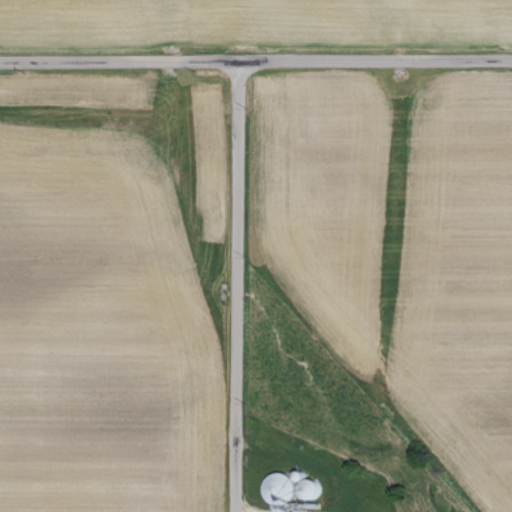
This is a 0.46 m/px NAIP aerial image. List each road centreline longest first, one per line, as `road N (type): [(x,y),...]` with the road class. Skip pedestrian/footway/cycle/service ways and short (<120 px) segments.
road 1 (residential): [(511,62),(0,62)]
road 2 (residential): [(235,511),(242,62)]
